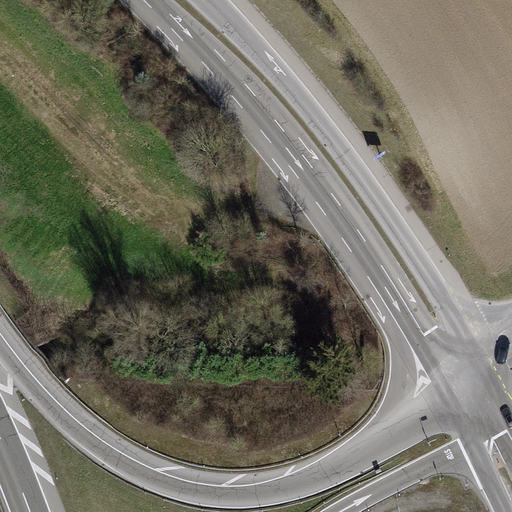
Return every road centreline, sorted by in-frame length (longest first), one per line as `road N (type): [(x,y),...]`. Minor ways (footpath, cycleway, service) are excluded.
road 1 (secondary): [(466,362),(422,268),(312,113),(208,0)]
road 2 (motorway): [(372,443),(285,486),(240,494),(192,490),(121,461),(87,437),(0,347)]
road 3 (secondary): [(144,0),(240,92),(320,192),(411,331)]
road 4 (track): [(320,192),(232,215),(143,202),(66,144),(0,73)]
road 5 (motorway): [(341,511),(471,445)]
road 6 (motorway): [(411,331),(397,403),(372,443)]
